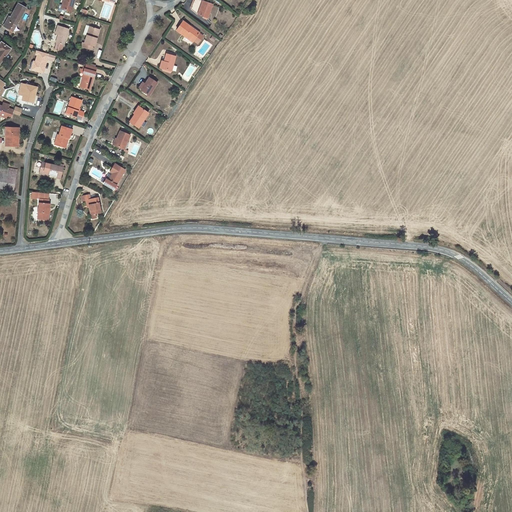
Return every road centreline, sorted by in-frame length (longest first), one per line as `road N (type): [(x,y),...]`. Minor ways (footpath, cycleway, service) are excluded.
road 1 (unclassified): [(56,243),(188,227),(437,248),(511,301)]
road 2 (track): [(327,239),(285,317),(300,392),(308,511)]
road 3 (residential): [(56,243),(95,124),(148,24),(148,0)]
